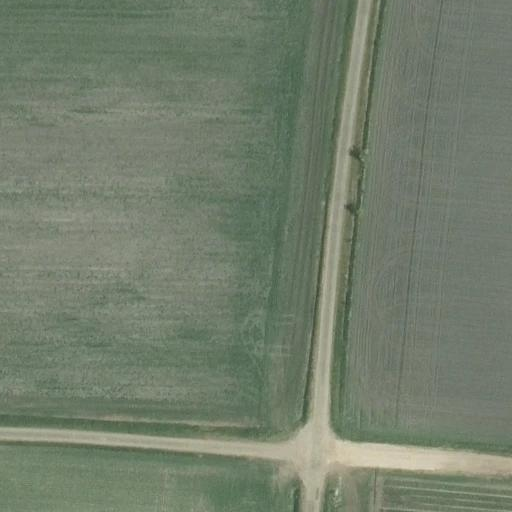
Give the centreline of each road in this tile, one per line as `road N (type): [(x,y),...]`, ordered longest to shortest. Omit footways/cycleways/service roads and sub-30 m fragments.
road 1 (unclassified): [(315,455),(339,167),(363,0)]
road 2 (unclassified): [(0,434),(315,455)]
road 3 (track): [(511,465),(315,455)]
